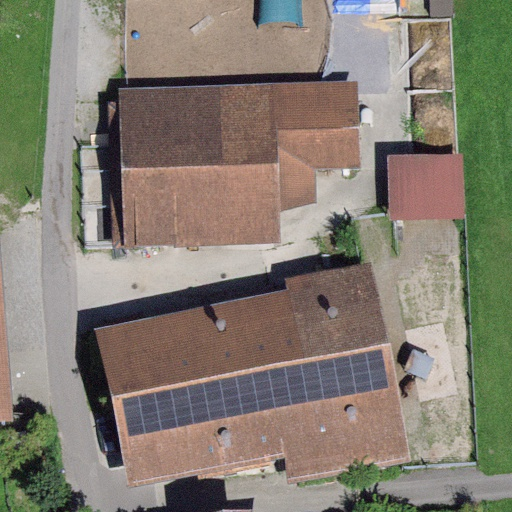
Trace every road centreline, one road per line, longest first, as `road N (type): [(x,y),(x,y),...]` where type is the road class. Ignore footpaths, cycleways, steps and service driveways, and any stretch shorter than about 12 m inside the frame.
road 1 (unclassified): [(85,511),(61,391),(57,212),(70,0)]
road 2 (residential): [(511,481),(237,511)]
